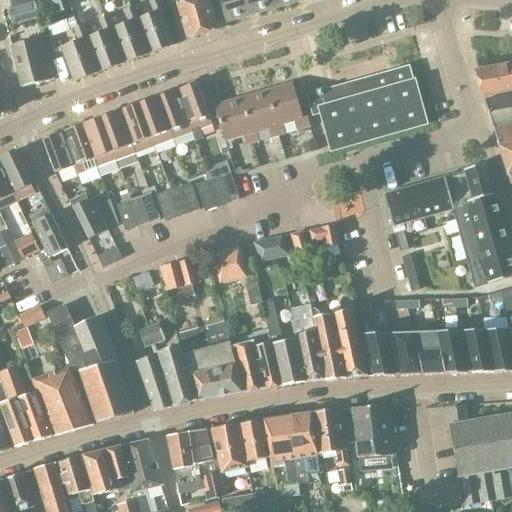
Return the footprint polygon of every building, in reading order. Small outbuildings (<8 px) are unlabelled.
[(35,4),(33,0),(8,0),(11,11),(35,4)] [(133,7),(131,8),(148,55),(174,46),(161,11),(163,9),(159,0),(152,0),(149,1),(154,13),(137,19),(133,7)] [(192,0),(176,5),(186,40),(218,31),(208,0),(192,0)] [(218,0),(226,24),(251,17),(245,0),(218,0)] [(272,0),(245,0),(251,17),(275,10),(272,0)] [(300,3),(298,0),(272,0),(275,10),(300,3)] [(108,17),(106,17),(123,64),(148,55),(131,8),(124,11),(128,23),(112,28),(108,17)] [(83,26),(81,27),(98,74),(123,64),(106,17),(98,20),(103,32),(87,38),(83,26)] [(72,83),(98,74),(81,27),(74,29),(78,41),(59,48),(72,83)] [(53,81),(43,39),(11,47),(21,89),(53,81)] [(511,64),(474,72),(482,97),(511,92),(511,64)] [(426,125),(414,81),(412,81),(408,68),(322,93),(322,90),(316,92),(317,94),(308,97),(314,115),(320,114),(331,152),(426,125)] [(197,84),(177,92),(196,143),(203,141),(200,131),(212,127),(197,84)] [(292,85),(266,92),(279,137),(285,135),(282,126),(295,122),(298,132),(310,128),(307,119),(303,120),(292,85)] [(0,116),(11,111),(0,87),(0,116)] [(173,141),(192,134),(196,143),(177,92),(158,99),(173,141)] [(266,92),(241,99),(254,144),(258,143),(256,133),(269,130),(272,139),(279,137),(266,92)] [(511,124),(511,96),(484,101),(493,128),(511,124)] [(158,99),(139,105),(152,140),(154,148),(173,141),(158,99)] [(254,144),(241,99),(215,107),(225,142),(243,137),(246,146),(254,144)] [(139,105),(119,113),(131,147),(134,155),(154,148),(152,140),(139,105)] [(119,113),(100,119),(115,162),(134,155),(131,147),(119,113)] [(100,119),(80,127),(96,169),(115,162),(100,119)] [(511,125),(493,129),(510,185),(511,184),(511,125)] [(80,127),(61,134),(73,168),(76,176),(96,169),(80,127)] [(54,175),(73,168),(61,134),(41,141),(54,175)] [(5,153),(0,155),(0,168),(15,201),(34,191),(30,183),(31,183),(14,150),(6,155),(5,153)] [(443,179),(451,208),(493,196),(485,165),(464,171),(464,173),(443,179)] [(0,208),(15,201),(0,168),(0,208)] [(229,205),(240,201),(239,200),(234,185),(231,177),(231,175),(222,178),(220,179),(229,205)] [(210,182),(208,183),(217,209),(229,205),(220,179),(210,182)] [(422,219),(452,211),(451,208),(443,179),(413,188),(422,219)] [(206,213),(217,209),(208,183),(197,187),(206,213)] [(191,185),(179,189),(189,215),(201,211),(191,185)] [(392,228),(422,219),(413,188),(383,196),(392,228)] [(179,189),(169,193),(178,219),(189,215),(179,189)] [(165,223),(178,219),(169,193),(156,197),(165,223)] [(69,202),(72,208),(87,201),(84,194),(69,202)] [(151,194),(139,198),(149,225),(160,221),(151,194)] [(452,211),(459,235),(501,223),(493,196),(451,208),(452,211)] [(139,198),(128,203),(137,229),(149,225),(139,198)] [(87,201),(72,208),(89,241),(103,234),(95,208),(96,208),(91,199),(87,201)] [(109,202),(96,208),(95,208),(103,234),(118,227),(109,202)] [(125,233),(137,229),(128,203),(116,207),(125,233)] [(32,225),(34,229),(44,250),(36,254),(46,274),(51,285),(68,277),(60,260),(51,264),(49,259),(69,250),(52,215),(32,225)] [(459,235),(466,261),(508,249),(501,223),(459,235)] [(339,246),(335,226),(310,232),(313,243),(324,241),(326,248),(339,246)] [(406,241),(403,231),(395,234),(398,244),(406,241)] [(311,256),(303,233),(291,236),(299,260),(311,256)] [(31,235),(14,242),(23,260),(39,252),(31,235)] [(282,238),(267,241),(274,260),(289,256),(282,238)] [(263,263),(274,260),(267,241),(255,244),(263,263)] [(409,250),(406,241),(398,244),(400,252),(409,250)] [(23,260),(14,242),(0,249),(0,254),(7,268),(23,260)] [(239,248),(213,255),(219,281),(245,275),(245,273),(239,248)] [(122,259),(116,249),(97,258),(102,269),(122,259)] [(511,261),(508,249),(466,261),(474,289),(511,278),(511,261)] [(410,256),(402,258),(406,270),(413,268),(410,256)] [(165,293),(184,288),(201,283),(194,259),(159,268),(165,293)] [(413,268),(406,270),(409,281),(417,279),(413,268)] [(417,279),(409,281),(412,293),(420,291),(417,279)] [(21,288),(10,294),(17,306),(28,299),(21,288)] [(511,290),(511,291),(500,294),(503,302),(507,315),(511,314),(511,290)] [(0,296),(0,304),(10,300),(7,293),(0,296)] [(500,294),(489,297),(491,305),(503,302),(500,294)] [(455,301),(455,309),(467,308),(467,300),(455,301)] [(443,309),(455,309),(455,301),(443,301),(443,309)] [(407,310),(407,302),(395,303),(395,311),(407,310)] [(407,302),(407,310),(419,310),(419,302),(407,302)] [(262,305),(269,331),(272,344),(273,344),(279,365),(284,388),(306,384),(296,341),(283,343),(272,303),(262,305)] [(371,304),(359,304),(360,312),(372,311),(371,304)] [(318,305),(311,306),(314,318),(312,319),(326,382),(347,380),(331,316),(321,318),(318,305)] [(47,314),(70,368),(73,375),(80,372),(97,425),(134,414),(117,363),(118,362),(99,317),(75,328),(65,306),(47,314)] [(291,310),(296,341),(306,384),(326,382),(312,319),(314,318),(311,306),(299,308),(291,310)] [(18,317),(24,329),(14,333),(21,350),(33,345),(26,329),(45,320),(39,307),(18,317)] [(353,313),(331,316),(347,380),(368,379),(367,377),(367,376),(359,334),(358,332),(353,313)] [(243,394),(225,326),(225,323),(216,325),(215,322),(203,325),(204,329),(179,335),(185,355),(199,402),(243,394)] [(158,325),(148,329),(154,345),(164,341),(158,325)] [(144,348),(154,345),(148,329),(138,333),(144,348)] [(511,330),(488,332),(497,374),(511,373),(511,330)] [(252,335),(252,337),(251,338),(244,340),(245,346),(233,349),(244,394),(264,391),(284,388),(279,365),(273,344),(272,344),(269,331),(252,335)] [(463,332),(439,333),(448,375),(473,374),(463,332)] [(488,332),(463,332),(473,374),(497,374),(488,332)] [(439,333),(414,334),(423,376),(448,375),(439,333)] [(414,334),(389,335),(399,377),(423,376),(414,334)] [(399,377),(389,335),(363,336),(373,378),(399,377)] [(180,348),(158,355),(167,381),(166,382),(175,408),(197,402),(180,348)] [(155,413),(175,408),(166,382),(167,381),(158,355),(135,363),(155,413)] [(32,381),(37,393),(53,438),(95,425),(73,375),(70,368),(32,381)] [(16,369),(7,372),(34,443),(53,438),(37,393),(26,396),(16,369)] [(0,408),(16,449),(34,443),(7,372),(0,374),(0,376),(9,402),(0,404),(0,408)] [(511,416),(468,424),(465,407),(448,410),(451,427),(450,427),(458,479),(461,478),(462,482),(459,483),(463,508),(511,499),(511,488),(509,470),(511,469),(511,416)] [(346,445),(357,444),(359,459),(393,457),(384,409),(352,409),(353,410),(340,410),(346,445)] [(0,453),(14,449),(0,410),(0,453)] [(340,410),(310,415),(316,445),(318,456),(335,453),(338,470),(349,468),(347,452),(346,445),(340,410)] [(309,482),(308,477),(320,475),(317,457),(318,456),(316,445),(310,415),(294,417),(287,418),(300,484),(309,482)] [(287,418),(263,422),(272,464),(285,462),(289,486),(300,484),(287,418)] [(269,459),(272,464),(263,422),(239,425),(248,464),(269,459)] [(211,430),(219,461),(222,474),(249,468),(248,464),(239,425),(211,430)] [(177,484),(200,479),(205,502),(227,497),(222,474),(219,461),(213,462),(206,431),(168,438),(177,484)] [(407,433),(396,437),(401,451),(413,446),(407,433)] [(122,447),(128,466),(136,499),(139,511),(163,511),(164,511),(162,511),(152,511),(146,490),(162,486),(149,442),(122,447)] [(81,458),(94,498),(118,492),(118,494),(132,490),(120,448),(81,458)] [(79,458),(57,464),(67,497),(78,494),(82,506),(83,511),(96,511),(93,503),(79,458)] [(34,471),(46,511),(70,511),(67,497),(57,464),(34,471)] [(341,487),(352,485),(349,470),(338,472),(341,487)] [(4,482),(12,511),(19,511),(27,509),(28,511),(33,511),(22,475),(4,482)] [(12,511),(4,482),(0,482),(0,511),(12,511)] [(223,511),(258,511),(256,495),(222,501),(223,511)] [(139,511),(136,499),(117,504),(119,511),(139,511)]
